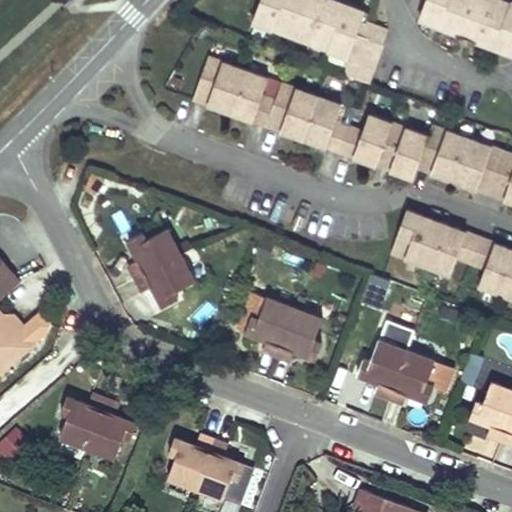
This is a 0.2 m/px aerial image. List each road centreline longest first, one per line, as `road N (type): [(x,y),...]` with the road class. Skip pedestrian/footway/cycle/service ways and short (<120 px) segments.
road 1 (residential): [(302,415),(120,340),(7,145)]
road 2 (residential): [(511,494),(302,415)]
road 3 (tertiary): [(7,145),(147,0)]
